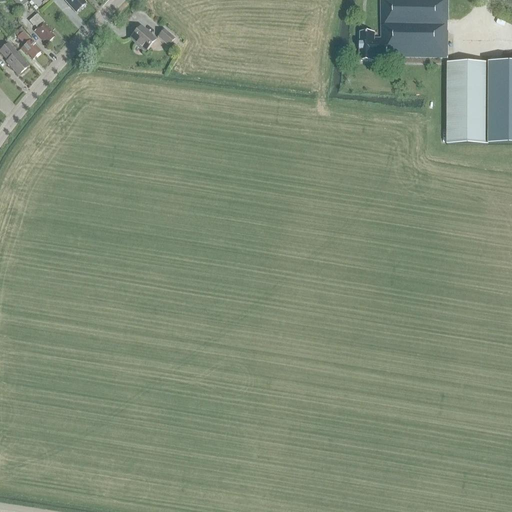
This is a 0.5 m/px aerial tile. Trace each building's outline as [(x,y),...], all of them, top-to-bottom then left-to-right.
[(10,0),(20,10),(27,3),(24,0),(10,0)] [(62,0),(75,13),(85,4),(81,0),(62,0)] [(376,64),(381,64),(383,62),(383,57),(386,57),(386,58),(447,59),(447,0),(380,0),(381,40),(374,40),(374,35),(360,34),(359,62),(374,62),(376,64)] [(36,15),(29,22),(33,26),(34,26),(37,29),(34,32),(43,42),(44,41),(47,44),(54,38),(51,35),(53,33),(36,15)] [(140,27),(130,39),(145,52),(155,40),(140,27)] [(156,38),(167,48),(174,40),(163,30),(156,38)] [(30,41),(22,33),(17,38),(24,46),(20,50),(25,55),(26,54),(32,60),(40,53),(30,41)] [(0,50),(0,53),(7,61),(5,63),(18,77),(28,67),(8,44),(0,50)] [(511,65),(447,64),(446,145),(488,145),(511,145),(511,65)]
